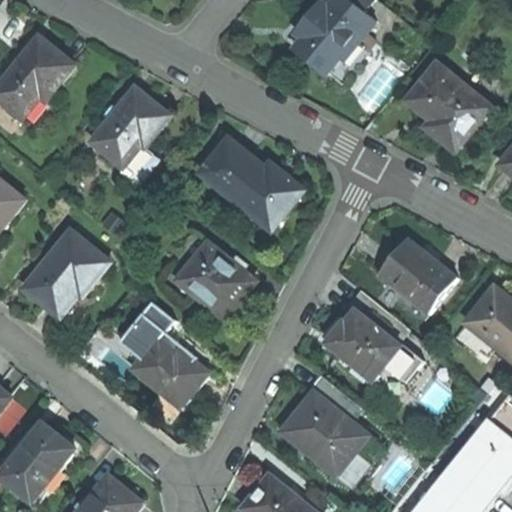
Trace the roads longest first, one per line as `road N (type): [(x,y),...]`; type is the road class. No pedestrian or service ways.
road 1 (residential): [(377,165),(202,492)]
road 2 (residential): [(0,325),(202,492)]
road 3 (residential): [(184,59),(377,165)]
road 4 (residential): [(377,165),(511,237)]
road 5 (residential): [(71,0),(184,59)]
